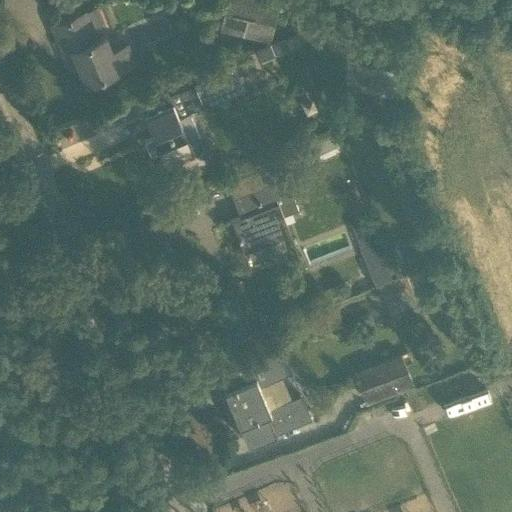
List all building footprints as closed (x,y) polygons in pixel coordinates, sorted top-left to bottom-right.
[(278,6),(250,0),(227,0),(220,33),(270,44),(278,6)] [(129,44),(111,50),(106,38),(95,42),(84,14),(53,26),(71,70),(80,66),(87,82),(137,64),(129,44)] [(286,38),(270,44),(274,55),(290,49),(286,38)] [(274,55),(270,44),(257,50),(262,62),(275,57),(274,55)] [(396,69),(350,60),(345,85),(373,91),(371,102),(390,105),(396,69)] [(233,66),(195,83),(205,106),(244,89),(233,66)] [(190,112),(179,117),(173,103),(145,115),(167,165),(175,162),(184,165),(187,157),(195,154),(189,140),(200,136),(190,112)] [(314,157),(326,150),(320,138),(308,144),(314,157)] [(300,210),(288,177),(234,198),(241,217),(232,220),(244,252),(291,234),(285,216),(300,210)] [(382,248),(378,250),(366,217),(363,218),(359,210),(348,214),(376,287),(394,280),(382,248)] [(313,417),(303,396),(273,409),(262,386),(293,373),(284,353),(253,366),(251,362),(222,374),(233,399),(229,401),(240,426),(241,426),(249,444),(313,417)] [(414,384),(402,353),(354,372),(365,402),(414,384)]
